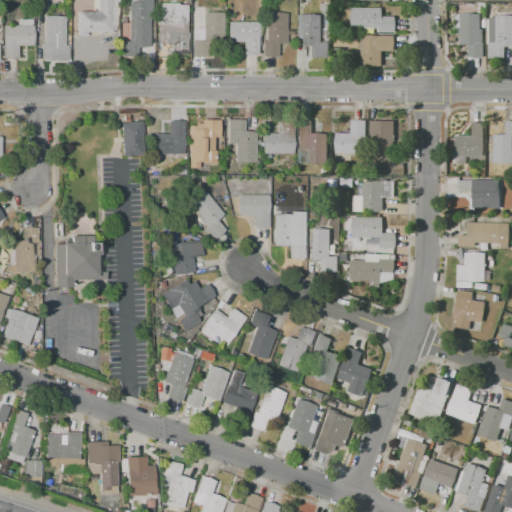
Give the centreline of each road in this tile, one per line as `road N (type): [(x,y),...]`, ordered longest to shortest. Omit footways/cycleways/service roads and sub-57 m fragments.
road 1 (residential): [(0,93),(511,87)]
road 2 (residential): [(355,495),(423,291),(430,221),(425,0)]
road 3 (residential): [(0,371),(402,511)]
road 4 (residential): [(244,268),(511,371)]
